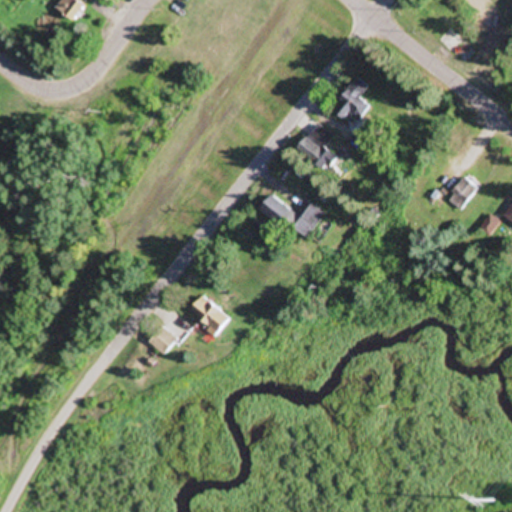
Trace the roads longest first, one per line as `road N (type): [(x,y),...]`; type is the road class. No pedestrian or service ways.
road 1 (residential): [(9,511),(57,429),(365,9)]
road 2 (tertiary): [(148,0),(90,79),(60,94),(41,90),(0,58)]
road 3 (tertiary): [(511,125),(354,0)]
